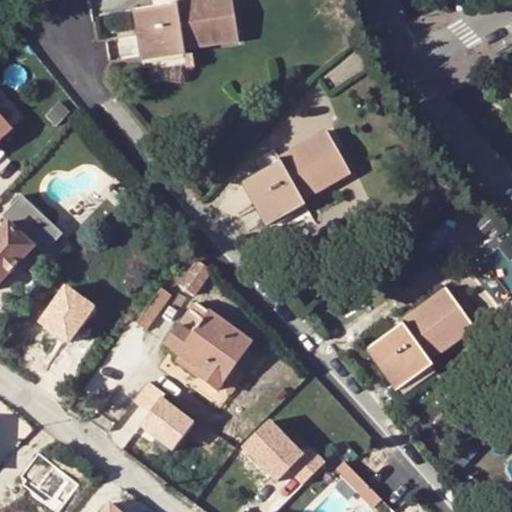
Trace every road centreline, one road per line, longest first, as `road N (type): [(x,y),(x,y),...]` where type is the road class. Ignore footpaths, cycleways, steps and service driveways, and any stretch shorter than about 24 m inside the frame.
road 1 (residential): [(450,511),(72,74),(55,0)]
road 2 (residential): [(177,511),(0,383)]
road 3 (residential): [(511,200),(448,134),(409,67)]
